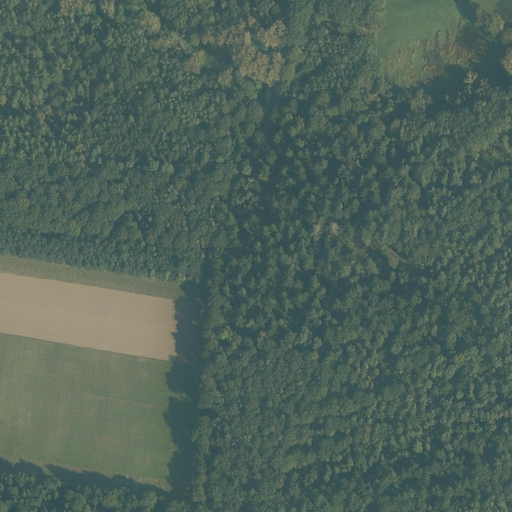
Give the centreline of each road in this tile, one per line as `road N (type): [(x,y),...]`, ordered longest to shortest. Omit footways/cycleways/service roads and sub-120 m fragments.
road 1 (tertiary): [(208,511),(229,198),(271,122),(297,0)]
road 2 (track): [(511,123),(434,175),(414,199),(325,368)]
road 3 (track): [(0,168),(213,185)]
road 4 (track): [(325,368),(380,399),(511,356)]
road 5 (track): [(325,368),(250,511)]
road 6 (track): [(511,340),(385,254)]
road 7 (track): [(511,456),(374,511)]
